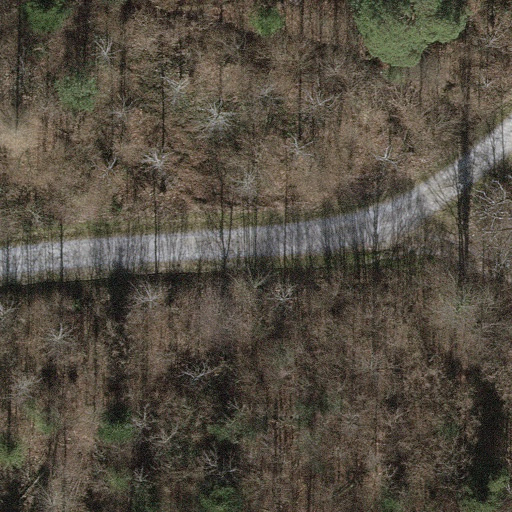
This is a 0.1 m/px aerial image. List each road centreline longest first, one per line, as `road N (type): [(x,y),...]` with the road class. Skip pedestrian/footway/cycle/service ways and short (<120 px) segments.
road 1 (track): [(511,136),(459,181),(402,212),(309,233),(0,260)]
road 2 (track): [(402,212),(421,248),(511,274)]
